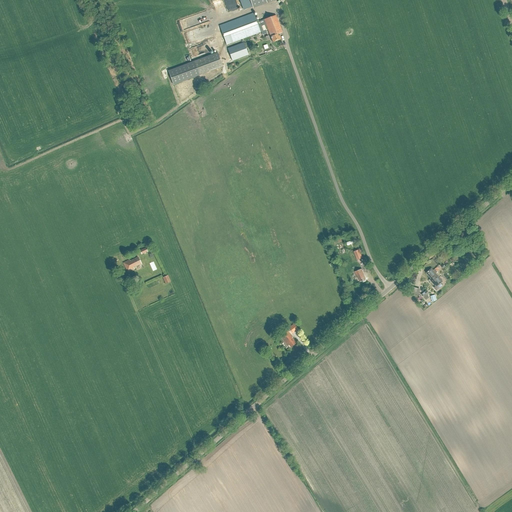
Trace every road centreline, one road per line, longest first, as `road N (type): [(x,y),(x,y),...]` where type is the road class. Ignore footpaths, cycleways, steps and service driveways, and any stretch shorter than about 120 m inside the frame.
road 1 (unclassified): [(132,511),(511,181)]
road 2 (track): [(202,451),(127,285)]
